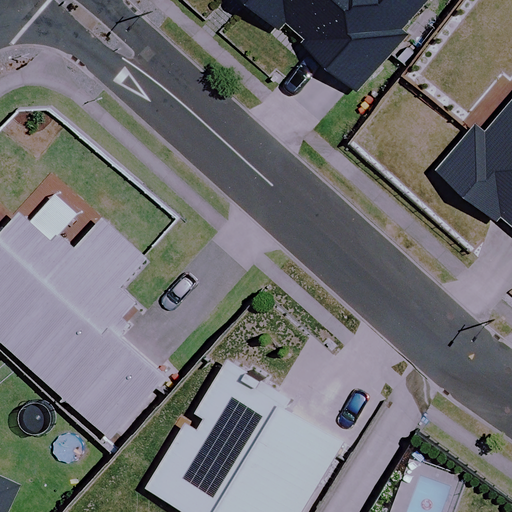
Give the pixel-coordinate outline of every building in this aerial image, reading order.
[(250,0),(356,94),(406,37),(400,32),(428,0),(250,0)] [(511,114),(492,140),(479,130),(443,175),(499,220),(508,209),(511,211),(511,114)] [(2,239),(0,236),(0,334),(115,439),(170,377),(121,332),(144,306),(125,288),(152,259),(108,219),(74,257),(25,213),(2,239)] [(290,396),(230,360),(153,489),(190,511),(304,511),(348,440),(286,403),(290,396)] [(0,511),(8,511),(20,486),(0,476),(0,511)]
